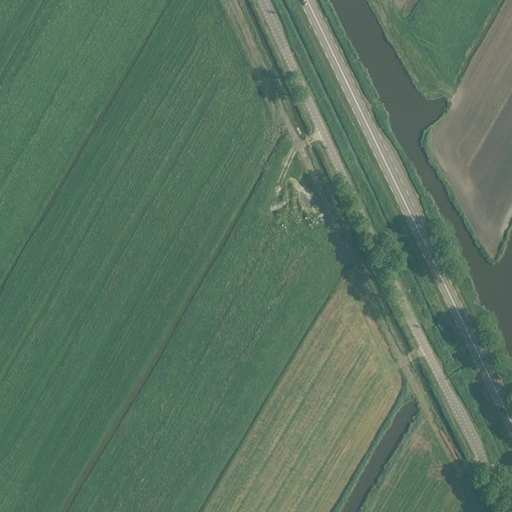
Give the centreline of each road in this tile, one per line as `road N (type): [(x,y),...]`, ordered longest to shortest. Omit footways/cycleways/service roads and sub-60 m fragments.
road 1 (unclassified): [(511,506),(417,330),(263,0)]
road 2 (primary): [(511,420),(308,0)]
